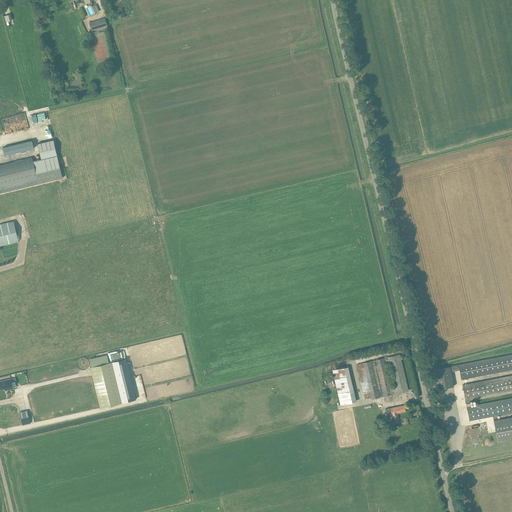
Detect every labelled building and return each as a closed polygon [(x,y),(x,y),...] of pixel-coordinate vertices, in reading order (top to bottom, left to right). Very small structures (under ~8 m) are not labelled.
[(107,26),(104,18),(89,23),(92,31),(107,26)] [(24,114),(18,115),(22,130),(28,128),(24,114)] [(0,193),(59,179),(62,178),(58,158),(53,140),(38,143),(41,159),(32,161),(32,158),(0,165),(0,193)] [(34,149),(32,141),(2,148),(4,156),(34,149)] [(0,246),(18,242),(14,222),(0,225),(0,246)] [(357,365),(364,397),(371,396),(372,399),(408,391),(400,354),(357,365)] [(511,354),(435,369),(438,389),(454,386),(451,372),(459,370),(461,379),(511,369),(511,354)] [(109,362),(107,355),(90,359),(92,367),(90,367),(100,408),(136,399),(125,358),(109,362)] [(356,402),(348,367),(332,371),(341,405),(356,402)] [(511,375),(462,385),(469,421),(492,416),(498,443),(511,440),(511,416),(495,420),(494,416),(511,412),(511,397),(478,404),(477,400),(511,392),(511,375)] [(5,390),(7,389),(12,388),(11,382),(16,381),(15,378),(0,381),(0,388),(0,389),(5,388),(5,390)] [(399,406),(386,409),(389,423),(394,422),(393,419),(398,418),(397,413),(405,412),(404,405),(399,406)] [(30,423),(27,411),(19,412),(22,425),(30,423)]
